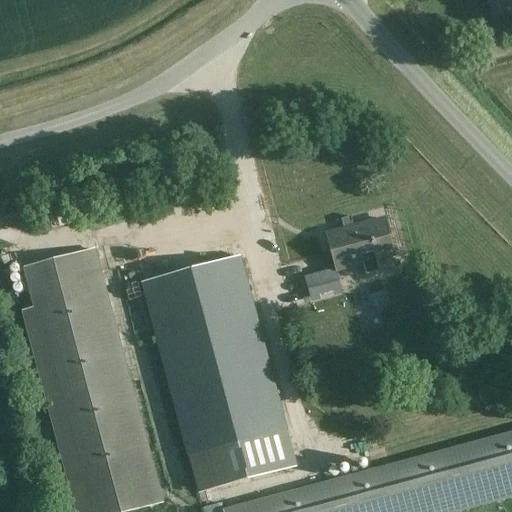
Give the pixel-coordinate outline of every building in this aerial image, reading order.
[(67,190),(71,204),(114,193),(110,179),(67,190)] [(327,236),(335,269),(336,270),(362,263),(366,276),(381,272),(377,259),(395,254),(386,220),(327,236)] [(24,311),(78,511),(128,511),(163,503),(93,250),(25,269),(36,308),(24,311)] [(239,260),(145,285),(200,492),(294,467),(239,260)] [(336,270),(304,278),(310,298),(341,289),(336,270)] [(366,330),(383,324),(377,307),(360,313),(366,330)] [(511,434),(224,511),(449,511),(511,495),(511,434)]
